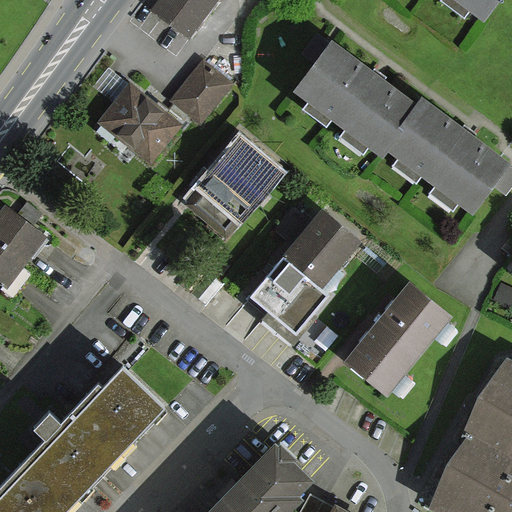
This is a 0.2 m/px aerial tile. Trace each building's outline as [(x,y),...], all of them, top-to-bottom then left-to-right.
[(189,33),(214,0),(163,0),(157,9),(189,33)] [(460,0),(483,17),(494,0),(460,0)] [(387,155),(420,110),(331,45),(294,96),(382,161),(387,155)] [(235,84),(205,58),(170,98),(200,124),(235,84)] [(150,160),(178,126),(132,89),(104,123),(150,160)] [(420,110),(387,155),(474,219),(511,167),(424,104),(420,110)] [(289,173),(246,137),(188,204),(230,241),(289,173)] [(9,208),(0,220),(0,242),(31,265),(50,238),(9,208)] [(380,253),(332,215),(259,306),(307,344),(380,253)] [(0,242),(0,283),(11,292),(31,265),(0,242)] [(458,319),(415,284),(350,363),(393,398),(458,319)] [(511,307),(511,288),(503,285),(496,301),(511,307)] [(511,350),(508,348),(490,380),(467,421),(471,423),(511,446),(511,350)] [(47,431),(55,439),(0,497),(0,511),(70,511),(173,405),(128,363),(74,419),(66,411),(47,431)] [(511,511),(511,446),(471,423),(428,499),(451,511),(511,511)] [(274,511),(302,484),(298,480),(315,463),(278,426),(192,511),(274,511)] [(300,511),(358,511),(335,499),(331,505),(311,494),(300,511)]
